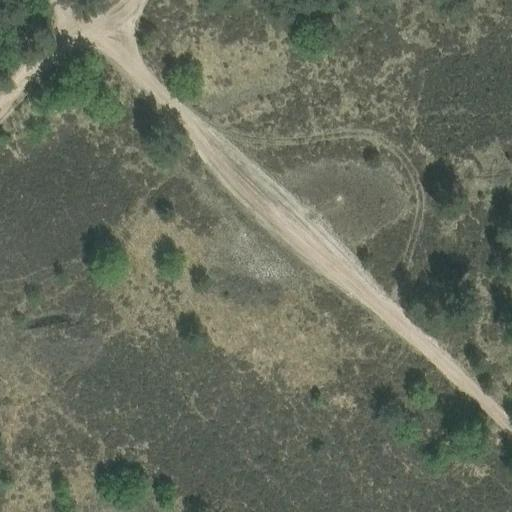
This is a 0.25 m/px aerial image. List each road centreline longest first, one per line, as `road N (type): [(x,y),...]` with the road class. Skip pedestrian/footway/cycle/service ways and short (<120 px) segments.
road 1 (track): [(55,0),(237,179),(511,427)]
road 2 (track): [(0,114),(84,34),(136,11),(142,0)]
